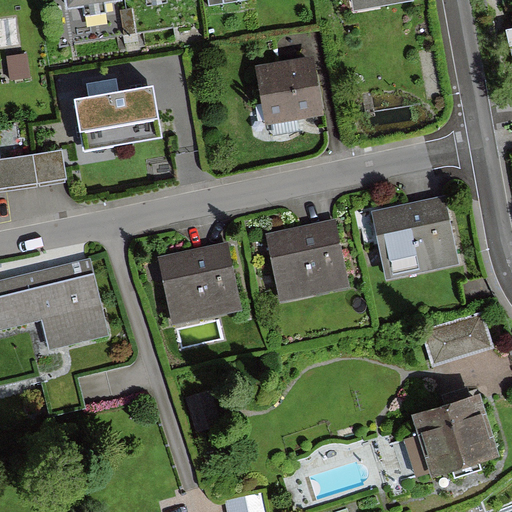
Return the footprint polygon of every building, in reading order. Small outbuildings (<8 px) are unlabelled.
[(249,0),(210,0),(212,8),(250,2),(249,0)] [(358,0),(360,10),(414,0),(358,0)] [(315,57),(261,66),(271,125),(325,116),(315,57)] [(162,141),(154,91),(75,104),(84,154),(162,141)] [(62,151),(0,161),(0,191),(67,181),(62,151)] [(448,198),(375,213),(389,278),(461,263),(448,198)] [(335,221),(271,235),(286,300),(350,286),(335,221)] [(229,243),(164,258),(179,324),(244,310),(229,243)] [(93,261),(0,282),(0,298),(0,329),(47,319),(54,351),(110,338),(93,261)] [(432,363),(493,351),(487,317),(425,329),(432,363)] [(220,425),(210,393),(187,400),(198,432),(220,425)] [(479,399),(420,420),(440,478),(500,457),(479,399)] [(267,511),(263,494),(230,502),(231,511),(267,511)] [(483,511),(478,499),(445,511),(409,511),(409,509),(401,511),(483,511)]
